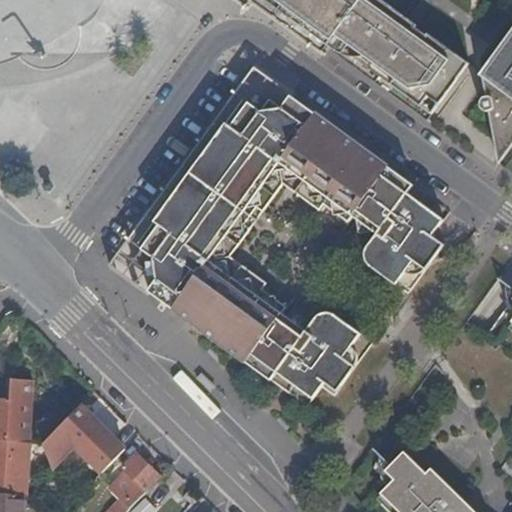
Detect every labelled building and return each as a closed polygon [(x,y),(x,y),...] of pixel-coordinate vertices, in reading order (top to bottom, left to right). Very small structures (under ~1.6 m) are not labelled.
[(275,0),(332,41),(432,115),(470,65),(429,35),(428,37),(416,28),(412,34),(404,28),(408,23),(395,13),(397,11),(381,0),(341,0),(275,0)] [(511,34),(483,74),(488,97),(485,99),(482,102),(482,106),(483,109),(485,111),(488,112),(491,112),(494,111),(496,109),(501,112),(493,123),(499,157),(511,138),(511,34)] [(277,372),(312,398),(324,382),(337,391),(355,366),(358,360),(358,354),(355,348),(351,346),(361,333),(336,315),(322,334),(310,336),(279,313),(283,307),(227,267),(223,272),(218,268),(216,258),(226,256),(248,228),(242,224),(255,207),(261,212),(282,184),(281,173),(291,172),(297,177),(293,182),(349,222),(353,216),(384,239),(385,247),(371,266),(396,285),(406,272),(409,274),(415,275),(421,273),(426,269),(444,244),(431,234),(442,219),(419,201),(407,193),(413,185),(290,96),(281,108),(257,91),(133,261),(157,279),(148,291),(271,380),(277,372)] [(0,139),(29,162),(54,130),(10,97),(0,109),(0,139)] [(242,224),(248,228),(261,212),(255,207),(242,224)] [(0,410),(0,452),(19,454),(24,392),(3,391),(2,410),(0,410)] [(37,455),(49,487),(59,483),(51,462),(62,451),(74,464),(84,453),(104,472),(121,455),(81,414),(64,431),(62,430),(37,455)] [(468,511),(461,504),(465,500),(431,467),(427,472),(405,451),(384,471),(393,480),(380,494),(398,511),(476,511),(472,507),(468,511)] [(19,454),(0,452),(0,505),(16,506),(20,454),(19,454)] [(129,464),(117,476),(139,499),(152,486),(129,464)] [(127,498),(112,511),(122,511),(127,507),(131,511),(142,502),(139,499),(117,476),(111,482),(127,498)]
